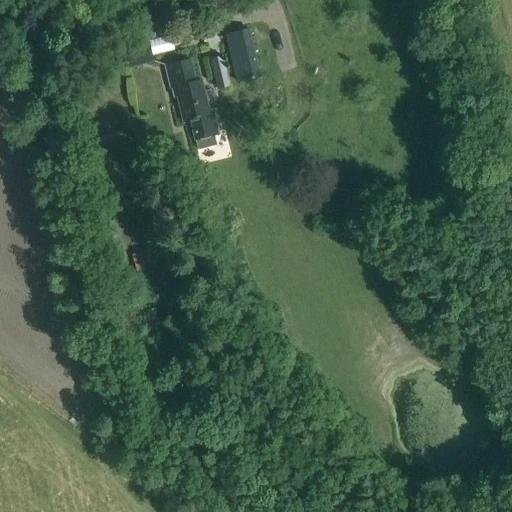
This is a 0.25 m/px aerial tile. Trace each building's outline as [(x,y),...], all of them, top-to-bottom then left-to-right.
[(238,80),(259,75),(248,30),(227,35),(238,80)] [(119,44),(124,68),(153,62),(148,38),(119,44)] [(216,88),(230,85),(223,55),(209,58),(216,88)] [(183,122),(190,120),(195,140),(196,140),(198,149),(216,144),(214,136),(219,134),(214,114),(209,115),(200,79),(195,80),(190,59),(165,66),(171,89),(175,88),(183,122)] [(107,239),(119,237),(116,217),(104,219),(107,239)] [(168,244),(147,250),(152,267),(173,261),(168,244)]
